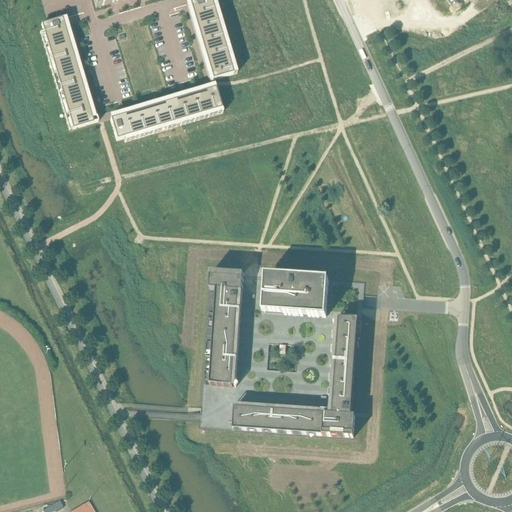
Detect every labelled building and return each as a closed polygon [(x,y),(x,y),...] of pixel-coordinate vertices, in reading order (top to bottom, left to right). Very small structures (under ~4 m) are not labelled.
[(210,0),(202,0),(189,4),(212,82),(233,75),(229,61),(225,47),(212,5),(210,0)] [(62,19),(41,25),(72,130),(98,123),(96,118),(92,119),(62,19)] [(215,89),(110,121),(116,142),(123,140),(166,127),(179,123),(193,119),(207,115),(221,111),(215,89)] [(243,293),(244,275),(211,273),(210,291),(217,291),(210,386),(233,388),(233,380),(239,293),(243,293)] [(326,318),(329,281),(266,277),(263,314),(326,318)] [(234,408),(233,431),(354,439),(355,417),(352,417),(358,321),(339,319),(339,327),(333,415),(242,409),(243,409),(234,408)] [(52,506),(55,511),(57,511),(63,509),(62,507),(63,507),(60,502),(52,506)]
